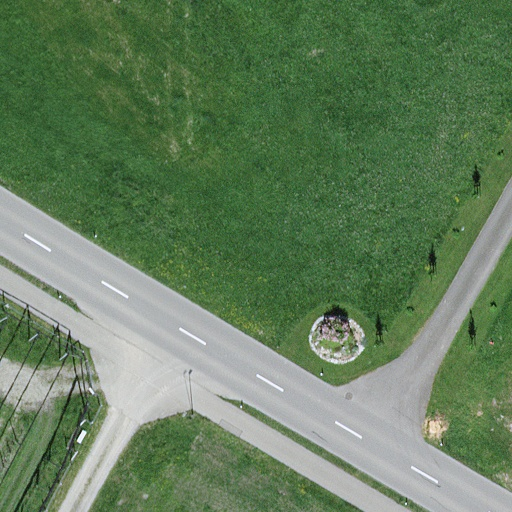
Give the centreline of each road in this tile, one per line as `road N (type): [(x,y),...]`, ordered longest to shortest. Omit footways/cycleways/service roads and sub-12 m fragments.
road 1 (tertiary): [(479,511),(0,226)]
road 2 (track): [(511,211),(369,448)]
road 3 (track): [(78,511),(175,335)]
